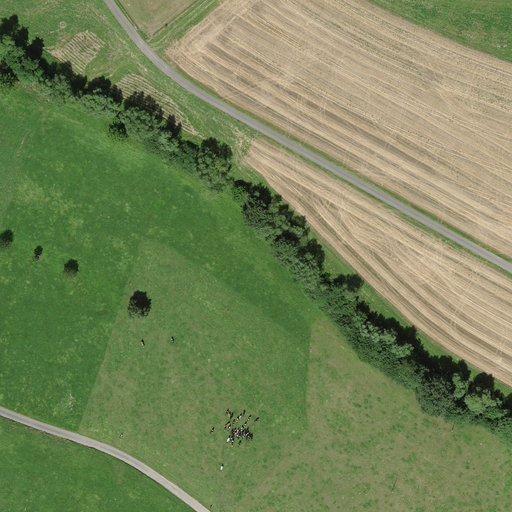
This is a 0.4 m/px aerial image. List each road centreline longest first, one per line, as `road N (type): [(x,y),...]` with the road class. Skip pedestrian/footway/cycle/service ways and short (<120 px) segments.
road 1 (track): [(511,268),(197,91),(160,65),(105,0)]
road 2 (unclassified): [(199,511),(171,486),(102,449),(0,408)]
